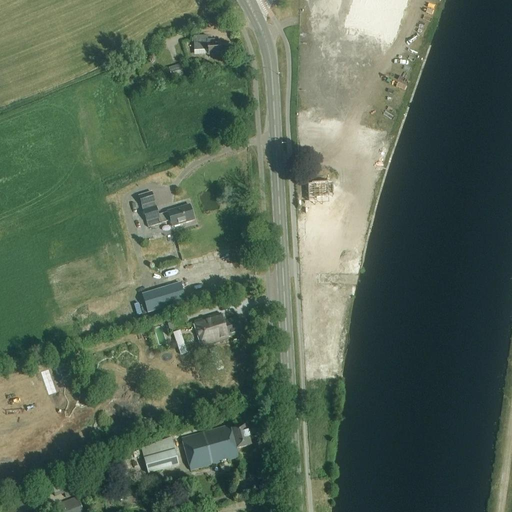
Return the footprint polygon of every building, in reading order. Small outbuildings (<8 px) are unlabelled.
[(208,37),(193,37),(194,52),(208,51),(209,56),(209,57),(214,57),(215,56),(216,56),(229,55),(228,43),(215,44),(215,40),(208,41),(208,37)] [(180,65),(169,68),(172,80),(184,76),(180,65)] [(336,201),(336,200),(342,200),(342,190),(333,190),(333,181),(309,182),(309,200),(305,200),(306,235),(308,235),(308,241),(307,241),(307,261),(341,260),(341,235),(339,235),(338,201),(336,201)] [(141,212),(145,223),(147,229),(159,225),(170,222),(172,228),(193,222),(188,206),(157,216),(155,208),(150,194),(137,197),(141,212)] [(180,284),(142,295),(147,312),(185,300),(180,284)] [(170,332),(189,326),(184,312),(165,318),(170,332)] [(223,312),(195,320),(203,345),(231,337),(230,334),(242,330),(237,316),(225,320),(223,312)] [(159,344),(168,343),(165,325),(157,326),(159,344)] [(227,425),(181,440),(191,470),(237,456),(234,447),(250,442),(244,423),(228,428),(227,425)] [(144,459),(148,475),(179,466),(172,440),(143,448),(146,459),(144,459)] [(126,456),(121,457),(126,471),(131,469),(126,456)] [(69,479),(51,486),(55,496),(65,493),(66,496),(85,489),(82,481),(71,485),(69,479)] [(83,511),(78,497),(59,505),(61,511),(83,511)]
